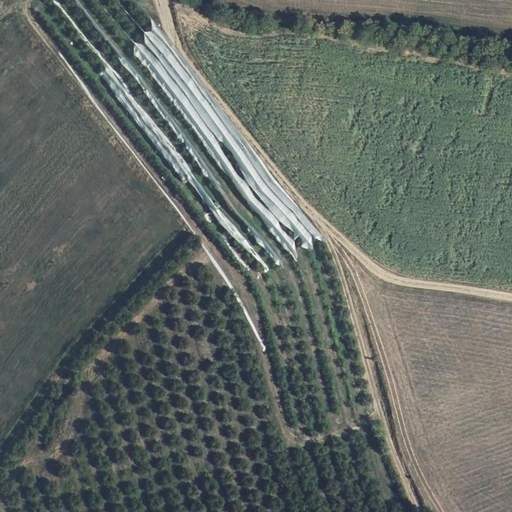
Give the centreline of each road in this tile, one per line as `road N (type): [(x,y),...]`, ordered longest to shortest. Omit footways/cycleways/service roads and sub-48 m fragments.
road 1 (track): [(314,217),(334,251),(419,511)]
road 2 (track): [(161,0),(172,39),(314,217)]
road 3 (track): [(314,217),(397,281),(511,296)]
